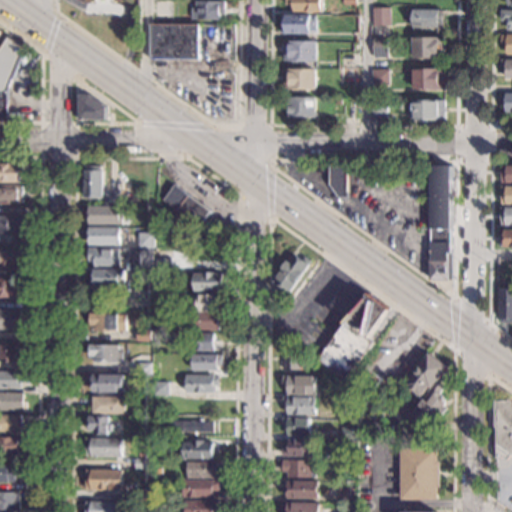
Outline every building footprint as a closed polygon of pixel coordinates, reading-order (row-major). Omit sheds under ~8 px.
[(322,0),(322,13),(291,12),(291,5),(285,5),(285,0),(322,0)] [(224,15),(220,14),(220,20),(191,20),(191,8),(195,8),(195,1),(225,2),(224,15)] [(387,34),(376,34),(376,23),(373,23),(372,7),(387,7),(387,34)] [(442,29),(411,29),(411,24),(406,24),(406,12),(412,12),(412,11),(442,11),(442,29)] [(511,31),(507,31),(507,22),(501,22),(501,11),(511,11),(511,31)] [(311,27),(316,27),(316,35),(281,35),(281,16),(311,16),(311,27)] [(199,60),(150,60),(150,25),(199,25),(199,60)] [(511,36),(511,55),(506,55),(506,44),(501,44),(501,36),(511,36)] [(27,49),(9,93),(9,120),(0,120),(0,50),(10,37),(27,49)] [(445,58),(412,58),(412,38),(444,38),(445,58)] [(388,58),(372,58),(372,39),(388,39),(388,58)] [(317,62),(298,62),(298,63),(291,63),(291,61),(283,61),(283,60),(283,42),(317,42),(317,62)] [(511,79),(506,79),(506,70),(501,70),(501,60),(511,60),(511,79)] [(316,90),(283,89),(283,69),(316,70),(316,90)] [(445,89),(414,90),(413,70),(445,70),(445,89)] [(387,86),(371,86),(371,71),(382,71),(387,71),(387,86)] [(107,107),(107,120),(79,120),(79,95),(90,95),(107,107)] [(316,118),(288,118),(289,110),(283,110),(284,98),(289,98),(289,97),(316,98),(316,118)] [(446,121),(415,121),(415,120),(409,120),(409,111),(412,111),(412,101),(445,100),(446,121)] [(387,119),(371,119),(372,103),(381,103),(387,103),(387,119)] [(0,163),(25,164),(24,174),(19,174),(19,183),(0,183),(0,163)] [(347,193),(349,193),(349,198),(346,200),(339,200),(328,185),(328,177),(330,177),(330,166),(347,166),(347,193)] [(452,254),(448,254),(448,260),(449,260),(449,281),(430,281),(430,260),(431,260),(431,166),(452,166),(452,254)] [(511,184),(501,184),(501,167),(511,167),(511,184)] [(103,199),(83,199),(83,171),(103,171),(103,199)] [(210,211),(199,226),(164,200),(175,185),(210,211)] [(23,204),(10,204),(10,205),(0,205),(0,186),(23,186),(23,204)] [(511,204),(501,204),(501,187),(511,187),(511,204)] [(120,206),(104,206),(105,192),(118,192),(120,192),(120,206)] [(121,208),(123,209),(123,224),(120,224),(120,225),(88,225),(88,207),(121,207),(121,208)] [(511,226),(501,226),(501,208),(511,208),(511,226)] [(23,234),(0,234),(0,217),(23,217),(23,234)] [(120,237),(122,237),(122,244),(120,244),(120,246),(89,246),(89,228),(120,228),(120,237)] [(511,248),(499,248),(499,236),(506,236),(506,231),(511,231),(511,248)] [(155,249),(137,249),(137,233),(154,233),(155,249)] [(120,267),(93,267),(93,262),(88,262),(88,249),(120,250),(120,267)] [(19,255),(24,255),(24,269),(0,269),(0,250),(19,250),(19,255)] [(153,291),(130,290),(130,251),(154,251),(153,291)] [(304,260),(306,257),(313,262),(290,294),(274,282),(295,254),(304,260)] [(172,269),(155,269),(155,258),(172,258),(172,269)] [(125,271),(124,287),(88,286),(88,270),(125,271)] [(215,275),(224,275),(224,277),(227,277),(227,282),(224,283),(224,292),(195,292),(195,275),(203,275),(203,272),(215,272),(215,275)] [(18,288),(23,288),(23,302),(8,302),(8,298),(0,298),(0,278),(18,279),(18,288)] [(511,323),(500,323),(501,319),(499,319),(499,289),(511,289),(511,323)] [(389,309),(367,339),(374,344),(359,365),(379,380),(370,392),(350,377),(347,381),(319,360),(368,294),(389,309)] [(225,312),(196,312),(196,296),(225,296),(225,312)] [(23,330),(0,330),(0,310),(23,310),(23,330)] [(226,323),(220,323),(220,330),(193,330),(193,313),(226,313),(226,323)] [(120,316),(127,316),(126,332),(95,331),(95,326),(89,326),(89,314),(120,314),(120,316)] [(168,332),(155,332),(155,324),(168,324),(168,332)] [(152,332),(152,342),(137,342),(137,331),(152,332)] [(216,351),(193,351),(193,334),(216,334),(216,351)] [(18,349),(22,349),(22,357),(18,357),(19,364),(1,364),(1,357),(0,357),(0,347),(1,347),(1,343),(18,342),(18,349)] [(119,352),(124,353),(123,363),(94,363),(94,358),(89,357),(89,345),(119,345),(119,352)] [(302,361),(303,361),(303,370),(284,370),(284,350),(302,350),(302,361)] [(447,367),(437,381),(431,390),(430,389),(428,388),(421,398),(405,386),(429,354),(447,367)] [(224,366),(219,366),(219,372),(193,372),(193,355),(224,355),(224,366)] [(154,364),(153,375),(139,375),(140,363),(154,364)] [(19,380),(22,380),(22,389),(0,389),(0,372),(19,372),(19,380)] [(125,393),(93,393),(93,384),(90,384),(90,376),(126,376),(125,393)] [(220,376),(220,385),(215,385),(215,393),(187,393),(187,376),(220,376)] [(317,396),(288,396),(288,387),(283,387),(283,376),(317,377),(317,396)] [(445,387),(440,394),(444,397),(445,404),(443,406),(447,408),(440,418),(436,415),(428,425),(412,413),(430,389),(431,390),(437,381),(445,387)] [(170,396),(154,396),(154,382),(170,382),(170,396)] [(24,403),(28,403),(28,409),(24,409),(24,411),(0,411),(0,393),(25,394),(24,403)] [(126,398),(125,415),(93,415),(93,397),(126,398)] [(317,415),(287,415),(287,406),(283,406),(283,398),(317,398),(317,415)] [(511,402),(511,510),(496,499),(497,443),(497,400),(509,400),(511,402)] [(351,418),(336,418),(336,408),(351,408),(351,418)] [(22,424),(24,424),(24,433),(0,433),(0,416),(22,416),(22,424)] [(110,436),(95,436),(95,431),(89,431),(90,417),(110,417),(110,436)] [(311,419),(310,436),(287,436),(287,428),(283,428),(283,419),(311,419)] [(215,433),(173,433),(173,421),(175,421),(215,422),(215,433)] [(383,438),(367,438),(367,423),(383,423),(383,438)] [(406,437),(384,438),(384,424),(406,424),(406,437)] [(358,440),(342,440),(342,428),(358,428),(358,440)] [(22,455),(0,455),(0,438),(22,438),(22,455)] [(123,439),(124,458),(88,458),(88,439),(123,439)] [(312,457),(284,456),(284,449),(289,449),(289,439),(313,439),(312,457)] [(215,460),(186,460),(186,443),(215,443),(215,460)] [(347,459),(333,459),(333,449),(347,449),(347,459)] [(438,462),(439,462),(439,488),(438,488),(438,500),(401,500),(401,449),(438,449),(438,462)] [(153,469),(137,470),(136,460),(153,460),(153,469)] [(312,468),(316,468),(316,478),(287,478),(288,472),(283,472),(283,461),(312,462),(312,468)] [(217,479),(188,479),(188,463),(217,463),(217,479)] [(23,474),(18,474),(18,484),(0,483),(0,464),(23,465),(23,474)] [(124,490),(87,490),(88,470),(124,471),(124,490)] [(220,497),(215,497),(215,498),(184,498),(184,480),(221,481),(220,497)] [(319,499),(287,499),(287,489),(283,489),(283,482),(319,482),(319,499)] [(355,503),(339,503),(339,488),(355,488),(355,503)] [(153,502),(137,501),(138,490),(153,491),(153,502)] [(21,511),(0,510),(0,492),(21,493),(21,511)] [(171,501),(155,501),(155,492),(171,492),(171,501)] [(124,511),(87,511),(87,502),(124,502),(124,511)] [(220,511),(214,511),(186,511),(186,502),(220,502),(220,511)] [(321,511),(322,503),(282,502),(282,511),(321,511)]
